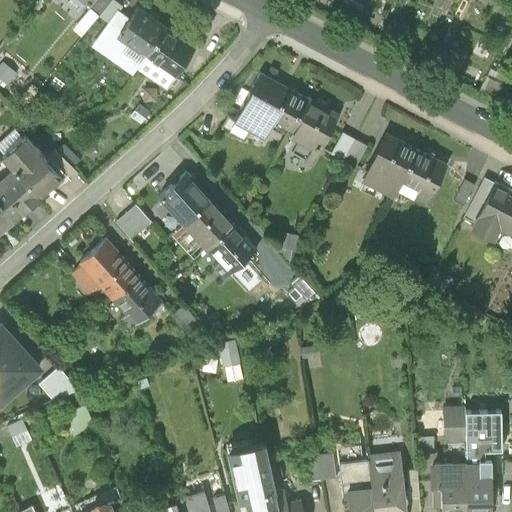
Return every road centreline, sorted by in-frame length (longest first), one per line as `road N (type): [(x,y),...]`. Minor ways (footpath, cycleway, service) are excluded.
road 1 (residential): [(0,278),(232,68),(267,13)]
road 2 (tertiary): [(267,13),(511,139)]
